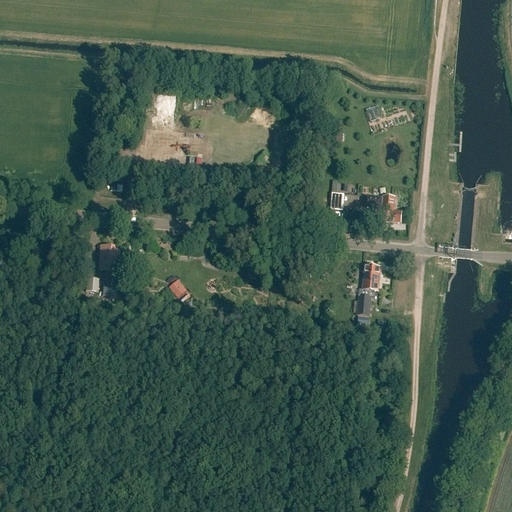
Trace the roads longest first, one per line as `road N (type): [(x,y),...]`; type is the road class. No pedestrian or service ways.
road 1 (unclassified): [(511,258),(0,208)]
road 2 (track): [(397,511),(410,434),(420,250)]
road 3 (track): [(446,0),(420,250)]
road 4 (unclassified): [(460,511),(511,356)]
